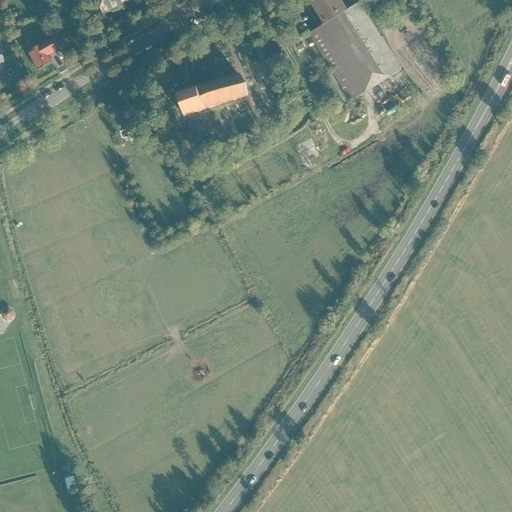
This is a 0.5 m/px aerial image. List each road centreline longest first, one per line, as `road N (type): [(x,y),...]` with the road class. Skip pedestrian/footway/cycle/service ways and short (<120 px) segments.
road 1 (primary): [(225,511),(335,360),(511,64)]
road 2 (residential): [(174,22),(0,131)]
